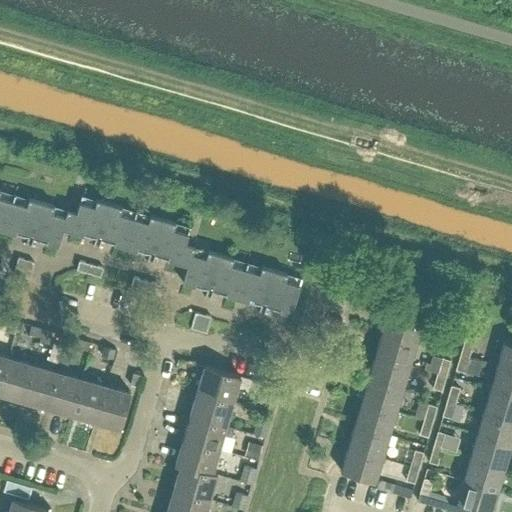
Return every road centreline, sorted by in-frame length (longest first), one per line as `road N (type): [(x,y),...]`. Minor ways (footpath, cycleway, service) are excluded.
road 1 (residential): [(315,295),(294,368),(229,339),(201,345),(164,334)]
road 2 (residential): [(103,481),(127,462),(164,334)]
